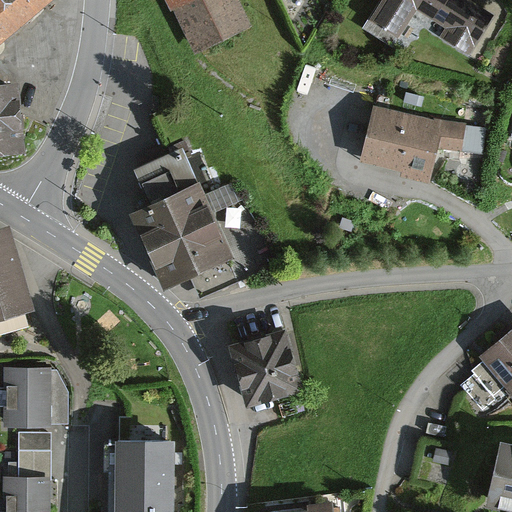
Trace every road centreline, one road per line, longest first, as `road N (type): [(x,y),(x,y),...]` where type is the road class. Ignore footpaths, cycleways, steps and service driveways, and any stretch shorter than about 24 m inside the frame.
road 1 (residential): [(502,275),(356,279),(221,308),(174,335)]
road 2 (residential): [(502,275),(499,303),(405,406),(379,511)]
road 3 (residential): [(98,0),(72,119),(22,216)]
road 4 (tertiary): [(220,511),(220,459),(207,398),(174,335)]
road 5 (residential): [(78,398),(77,373),(40,291),(36,224)]
road 6 (tertiary): [(174,335),(150,305),(36,224)]
